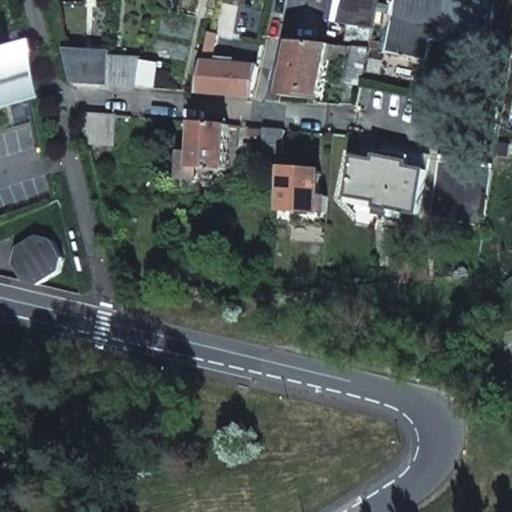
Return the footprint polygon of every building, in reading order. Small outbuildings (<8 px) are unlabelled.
[(372,48),(384,0),(334,0),(331,18),(348,22),(343,46),(358,47),(372,48)] [(445,65),(481,73),(495,14),(477,9),(478,3),(463,0),(407,0),(395,53),(429,62),(433,41),(449,45),(445,65)] [(198,95),(254,99),(261,67),(216,63),(220,39),(212,38),(198,95)] [(33,124),(13,43),(4,44),(0,45),(0,107),(4,107),(11,130),(33,124)] [(298,43),(287,93),(320,95),(332,45),(298,43)] [(363,82),(368,66),(372,48),(358,47),(351,81),(363,82)] [(111,88),(138,90),(144,62),(112,58),(111,88)] [(144,62),(138,90),(154,91),(160,64),(144,62)] [(471,132),(493,136),(498,106),(477,102),(471,132)] [(112,117),(80,115),(85,139),(112,140),(112,117)] [(194,146),(192,170),(192,174),(191,182),(216,184),(217,173),(228,174),(232,127),(195,124),(194,146)] [(265,161),(284,163),(286,132),(251,129),(250,142),(266,143),(265,161)] [(181,170),(192,170),(194,146),(183,145),(181,170)] [(352,192),(425,207),(432,168),(418,165),(420,156),(387,149),(385,157),(361,151),(352,192)] [(435,208),(485,218),(494,163),(446,153),(435,208)] [(323,214),(326,174),(290,170),(287,212),(323,214)] [(26,283),(42,287),(60,276),(64,260),(52,242),(37,239),(18,251),(15,266),(26,283)] [(393,285),(428,282),(428,262),(394,263),(393,285)]
